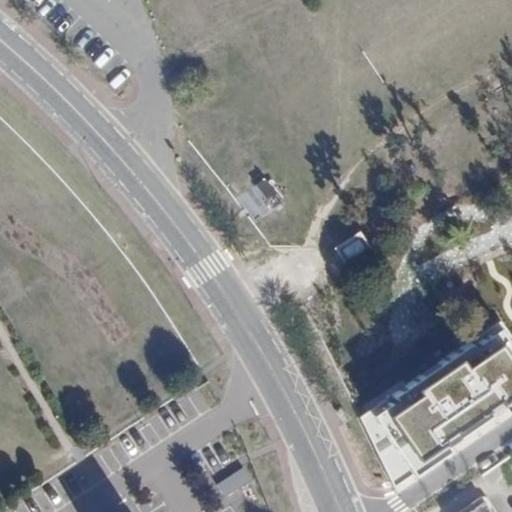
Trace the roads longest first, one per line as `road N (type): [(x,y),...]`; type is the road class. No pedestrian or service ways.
road 1 (secondary): [(0,38),(146,188),(279,382)]
road 2 (residential): [(511,427),(391,511)]
road 3 (residential): [(279,382),(156,461)]
road 4 (secondary): [(279,382),(340,511)]
